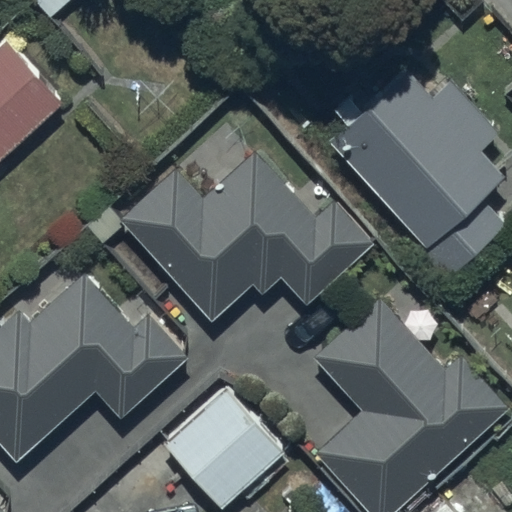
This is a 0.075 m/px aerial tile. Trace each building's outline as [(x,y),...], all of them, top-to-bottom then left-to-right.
[(35,0),(50,17),(70,0),(35,0)] [(0,46),(0,162),(65,103),(7,40),(0,46)] [(347,123),(327,141),(419,240),(412,246),(443,280),(506,222),(482,195),(504,175),(479,147),(495,132),(446,79),(430,94),(407,68),(371,101),(359,88),(334,110),(347,123)] [(177,166),(120,218),(213,321),(254,284),(263,294),(283,275),(307,302),(375,241),(335,198),(316,215),(258,151),(206,198),(177,166)] [(0,327),(0,440),(19,462),(96,391),(121,419),(191,355),(152,312),(137,325),(87,272),(34,321),(22,307),(0,327)] [(370,511),(394,511),(507,406),(461,358),(449,369),(379,294),(313,357),(362,409),(315,453),(370,511)] [(227,387),(165,442),(224,509),(286,454),(227,387)] [(0,511),(8,511),(0,502),(0,511)]
